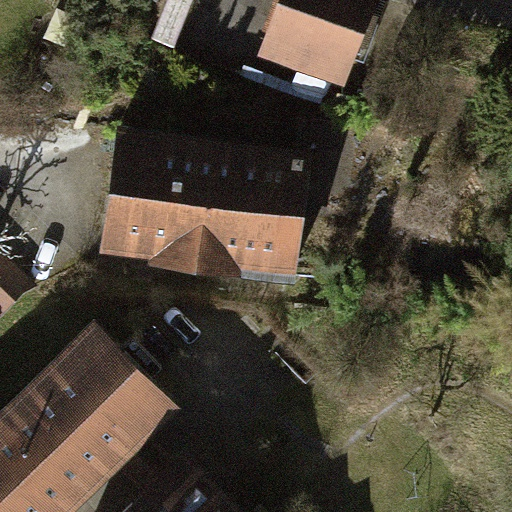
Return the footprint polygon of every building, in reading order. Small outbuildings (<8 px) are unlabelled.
[(377,0),(277,0),(257,54),(345,86),(360,46),(368,49),(380,15),(373,12),(377,0)] [(313,146),(116,121),(99,249),(148,255),(147,262),(295,281),(313,146)] [(0,314),(34,284),(0,250),(0,314)] [(92,318),(0,408),(0,511),(72,511),(119,467),(154,432),(180,407),(92,318)] [(176,454),(154,432),(119,467),(140,489),(176,454)] [(140,489),(116,511),(247,511),(183,447),(176,454),(140,489)]
